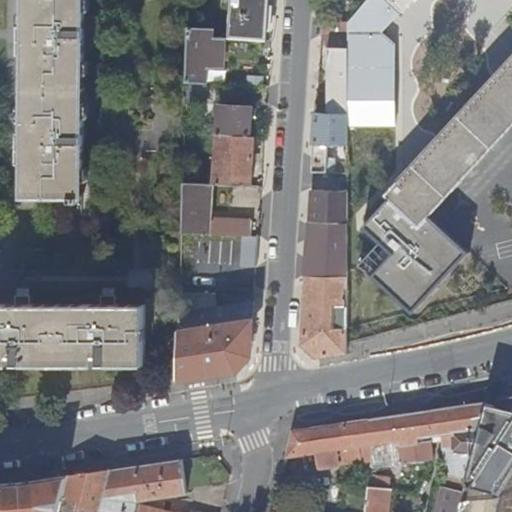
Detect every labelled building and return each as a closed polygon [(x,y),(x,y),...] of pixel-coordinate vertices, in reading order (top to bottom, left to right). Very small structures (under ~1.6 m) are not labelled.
[(59,0),(27,0),(26,195),(56,196),(59,0)] [(86,0),(59,0),(56,196),(73,196),(73,202),(82,202),(82,196),(86,196),(86,0)] [(231,0),(230,37),(266,39),(268,0),(231,0)] [(347,113),(347,128),(395,127),(395,44),(381,32),(400,11),(388,0),(365,0),(348,21),(347,113)] [(388,0),(400,11),(410,0),(388,0)] [(348,21),(322,21),(321,36),(328,43),(328,113),(347,113),(348,21)] [(188,26),(188,34),(214,36),(215,28),(188,26)] [(187,81),(208,83),(208,68),(223,68),(225,36),(214,36),(188,34),(187,81)] [(511,58),(387,193),(421,224),(431,214),(511,127),(511,58)] [(187,81),(186,103),(207,104),(208,83),(187,81)] [(219,105),(218,134),(249,137),(251,107),(219,105)] [(328,113),(316,114),(314,144),(348,146),(347,128),(347,113),(328,113)] [(249,137),(218,134),(214,184),(253,186),(255,137),(249,137)] [(348,161),(313,160),(312,173),(348,175),(348,161)] [(184,182),(183,233),(243,236),(253,236),(253,220),(212,218),(214,183),(184,182)] [(347,225),(347,194),(311,192),(309,223),(342,225),(347,225)] [(421,224),(387,193),(361,221),(392,249),(372,272),(412,313),(471,251),(431,214),(421,224)] [(347,277),(347,225),(342,225),(309,223),(305,276),(347,277)] [(253,236),(243,236),(241,266),(257,267),(258,236),(253,236)] [(335,312),(347,312),(347,277),(305,276),(300,344),(317,359),(347,354),(347,342),(347,322),(342,322),(341,328),(334,327),(335,312)] [(181,312),(179,378),(213,373),(238,369),(251,354),(254,301),(181,312)] [(0,363),(147,363),(147,305),(0,305),(0,363)] [(511,396),(488,403),(462,501),(511,489),(511,396)] [(458,511),(462,501),(488,403),(370,420),(373,444),(371,462),(370,468),(433,460),(430,436),(442,435),(442,446),(448,476),(438,511),(458,511)] [(293,432),(287,458),(316,454),(318,469),(371,462),(373,444),(370,420),(293,432)] [(198,511),(191,510),(190,511),(170,511),(154,508),(152,511),(150,511),(136,509),(137,504),(138,501),(188,494),(182,460),(112,471),(101,511),(198,511)] [(66,477),(57,511),(101,511),(112,471),(66,477)] [(57,511),(66,477),(25,483),(0,484),(0,511),(57,511)] [(369,478),(364,511),(388,511),(391,480),(369,478)]
